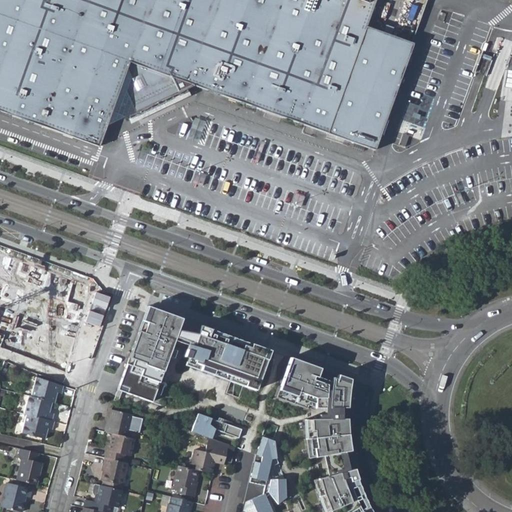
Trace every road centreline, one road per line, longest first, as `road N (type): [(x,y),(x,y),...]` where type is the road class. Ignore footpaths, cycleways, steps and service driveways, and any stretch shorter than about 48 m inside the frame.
road 1 (primary): [(477,327),(406,321),(0,176)]
road 2 (primary): [(132,269),(380,360),(434,407)]
road 3 (residential): [(55,511),(87,385),(132,269)]
road 4 (primary): [(0,221),(132,269)]
